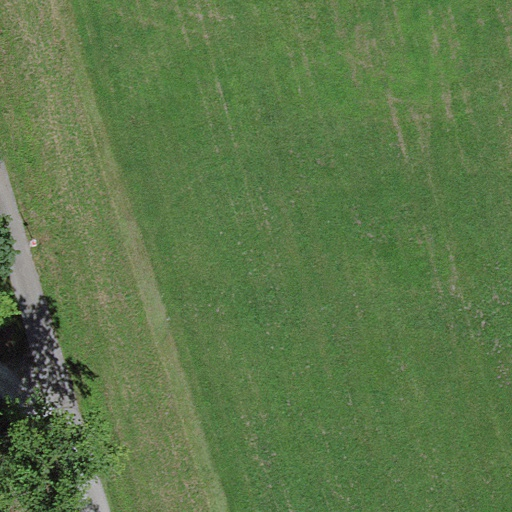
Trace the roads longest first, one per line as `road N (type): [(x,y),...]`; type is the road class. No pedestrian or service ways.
road 1 (track): [(0,180),(100,511)]
road 2 (track): [(0,385),(89,467)]
